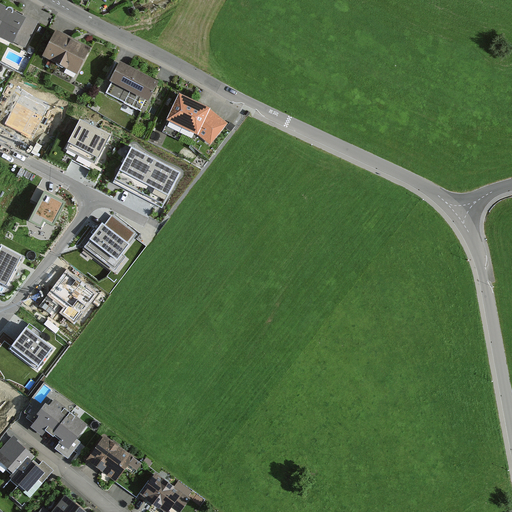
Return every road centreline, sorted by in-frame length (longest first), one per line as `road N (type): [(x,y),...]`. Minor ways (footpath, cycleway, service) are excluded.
road 1 (residential): [(57,0),(401,174),(456,212)]
road 2 (unclassified): [(456,212),(483,274),(511,427)]
road 3 (residential): [(96,199),(4,317)]
road 4 (residential): [(112,511),(14,426)]
